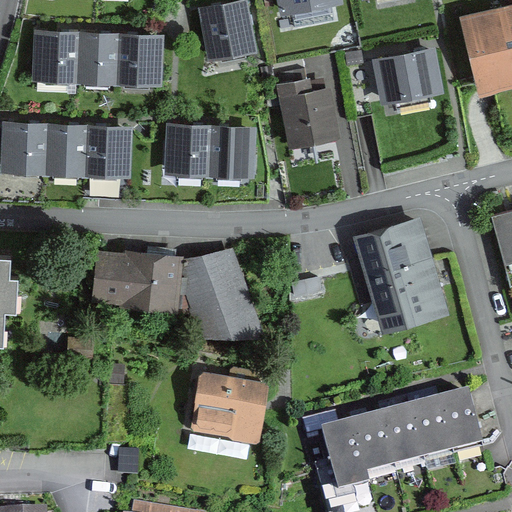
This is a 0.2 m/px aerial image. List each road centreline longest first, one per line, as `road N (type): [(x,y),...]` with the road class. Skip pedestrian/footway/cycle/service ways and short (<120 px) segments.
road 1 (residential): [(450,192),(335,219),(179,228),(0,214)]
road 2 (residential): [(450,192),(509,422),(508,454)]
